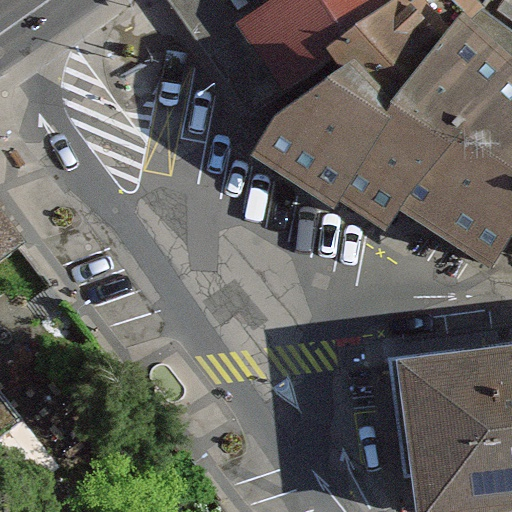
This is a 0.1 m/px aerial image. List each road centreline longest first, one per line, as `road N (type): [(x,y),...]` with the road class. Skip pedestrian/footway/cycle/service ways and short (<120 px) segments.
road 1 (residential): [(180,307),(38,122),(1,32)]
road 2 (residential): [(319,478),(180,307)]
road 3 (residential): [(303,305),(511,298)]
road 4 (residential): [(319,478),(303,305)]
road 5 (residential): [(180,307),(303,305)]
